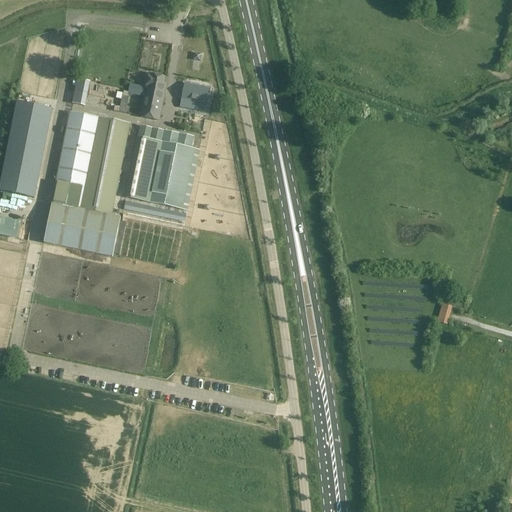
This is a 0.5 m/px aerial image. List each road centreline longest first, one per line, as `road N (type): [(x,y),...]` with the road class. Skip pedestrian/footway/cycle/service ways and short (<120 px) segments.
road 1 (unknown): [(181,35),(91,22),(75,32),(12,355),(295,412)]
road 2 (secondary): [(334,511),(307,296),(245,0)]
road 3 (unclassified): [(305,511),(277,274),(220,0)]
